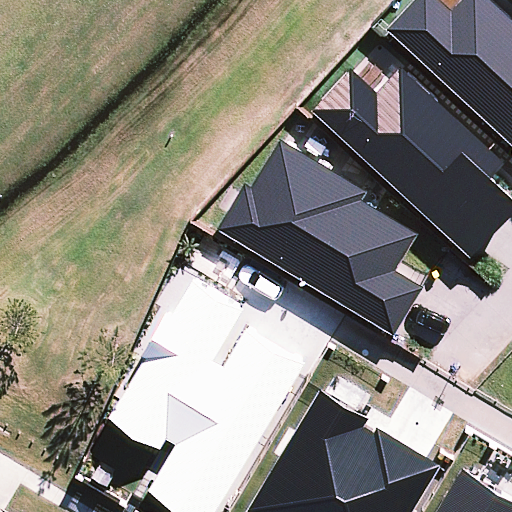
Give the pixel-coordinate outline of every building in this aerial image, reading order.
[(441,0),(412,0),(387,27),(511,142),(511,18),(492,0),(459,0),(451,9),(441,0)] [(350,66),(311,108),(470,257),(511,212),(511,198),(489,177),(504,161),(400,65),(377,90),(350,66)] [(244,183),(217,228),(395,333),(423,286),(396,269),(418,232),(363,199),(368,190),(281,138),(251,187),(244,183)] [(182,511),(218,511),(305,364),(246,328),(225,367),(214,361),(244,307),(177,268),(117,391),(121,400),(109,419),(161,451),(167,441),(176,447),(149,492),(182,511)] [(369,418),(322,390),(249,511),(248,511),(416,511),(444,467),(377,427),(375,432),(363,429),(369,418)] [(511,511),(511,497),(463,470),(437,511),(511,511)]
